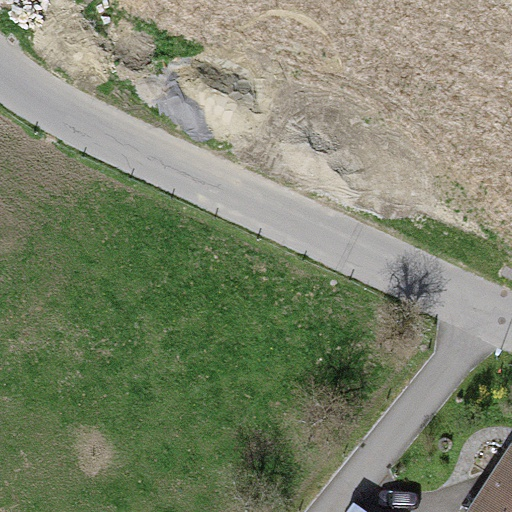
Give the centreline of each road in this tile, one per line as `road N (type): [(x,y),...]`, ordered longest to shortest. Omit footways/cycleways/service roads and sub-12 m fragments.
road 1 (unclassified): [(491,312),(33,92),(0,63)]
road 2 (residential): [(491,312),(333,511)]
